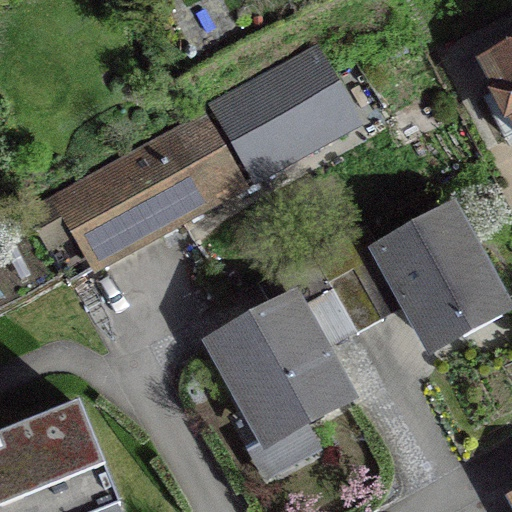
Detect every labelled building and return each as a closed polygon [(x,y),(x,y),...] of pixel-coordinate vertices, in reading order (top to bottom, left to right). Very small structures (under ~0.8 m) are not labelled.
[(501,141),(511,135),(511,54),(483,70),(497,95),(481,103),(501,141)] [(67,285),(353,126),(313,56),(23,217),(67,285)] [(496,307),(447,219),(377,257),(425,345),(496,307)] [(311,261),(309,258),(255,288),(270,317),(210,350),(264,447),(343,403),(294,314),(330,295),(354,339),(380,325),(337,247),(311,261)] [(0,511),(102,511),(120,505),(81,412),(0,445),(0,511)]
